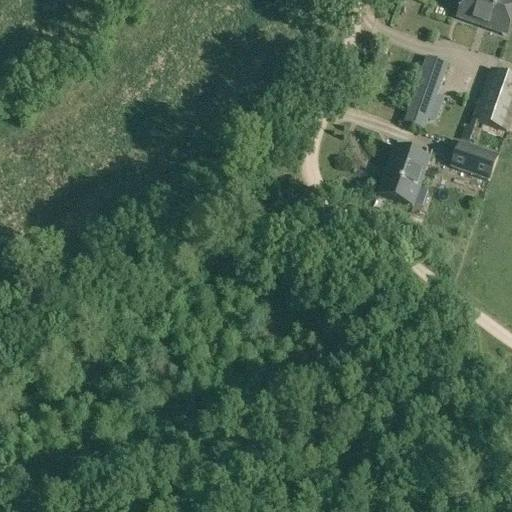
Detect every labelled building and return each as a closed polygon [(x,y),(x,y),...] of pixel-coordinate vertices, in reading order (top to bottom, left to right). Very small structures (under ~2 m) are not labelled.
[(511,17),(511,0),(465,0),(458,19),(506,35),(511,17)] [(407,114),(436,124),(444,100),(439,97),(449,67),(426,60),(407,114)] [(511,78),(490,71),(472,123),(509,136),(511,126),(511,78)] [(498,158),(460,145),(451,169),(489,183),(498,158)] [(378,197),(412,209),(429,162),(395,150),(378,197)] [(339,187),(354,178),(346,163),(330,172),(339,187)]
